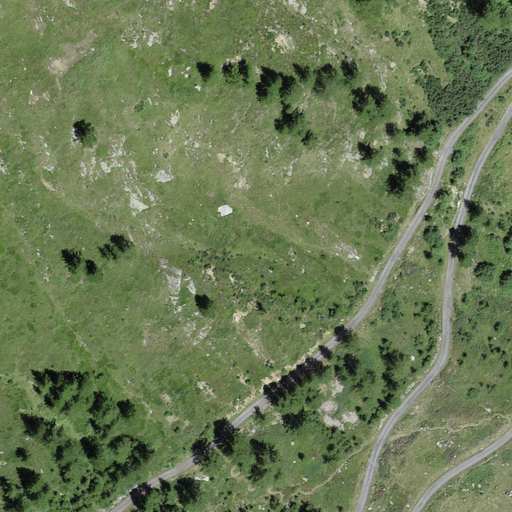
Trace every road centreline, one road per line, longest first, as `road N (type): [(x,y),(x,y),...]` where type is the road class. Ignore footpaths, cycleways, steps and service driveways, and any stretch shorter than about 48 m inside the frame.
road 1 (track): [(511,73),(458,138),(426,211),(355,330),(179,470)]
road 2 (track): [(360,511),(380,454),(449,358),(459,237),(482,167),(511,114)]
